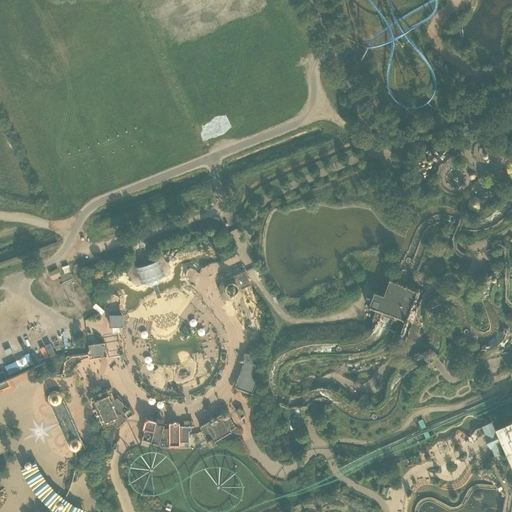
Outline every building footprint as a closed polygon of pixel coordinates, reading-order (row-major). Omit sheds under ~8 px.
[(467,202),(467,203),(467,204),(467,205),(468,206),(468,207),(469,207),(470,208),(470,209),(471,209),(472,209),(473,210),(474,210),(475,209),(476,209),(477,209),(478,208),(479,207),(480,206),(480,205),(480,204),(481,203),(480,202),(480,201),(480,200),(479,199),(479,198),(478,198),(477,197),(476,197),(475,196),(474,196),(473,196),(472,196),(471,197),(470,197),(470,198),(469,198),(468,199),(468,200),(467,201),(467,202)] [(219,286),(219,290),(221,294),(224,297),(228,299),(232,300),(235,299),(239,298),(241,296),(243,293),(244,289),(244,285),(249,282),(245,272),(243,268),(224,277),(222,278),(220,282),(219,286)] [(58,269),(49,272),(51,278),(60,274),(58,269)] [(493,273),(492,273),(492,272),(491,272),(490,272),(489,273),(490,274),(491,274),(491,275),(491,276),(491,277),(491,278),(492,279),(493,279),(494,279),(495,280),(495,281),(495,282),(496,283),(497,283),(498,283),(499,282),(499,281),(498,280),(497,279),(497,278),(496,277),(497,276),(496,275),(496,274),(495,274),(494,273),(493,273)] [(389,279),(383,294),(374,291),(369,304),(377,308),(381,299),(387,301),(394,281),(389,279)] [(399,283),(394,281),(387,301),(381,299),(377,308),(388,312),(392,313),(403,285),(399,283)] [(406,319),(408,315),(417,290),(414,289),(403,285),(392,313),(401,317),(405,319),(406,319)] [(0,328),(14,323),(11,314),(16,312),(12,298),(0,302),(0,328)] [(101,315),(105,311),(103,309),(96,303),(92,306),(97,311),(101,315)] [(398,336),(405,319),(401,317),(392,313),(377,308),(371,325),(390,332),(398,336)] [(109,326),(122,326),(122,315),(121,314),(109,314),(109,326)] [(106,356),(104,342),(102,342),(88,344),(90,353),(90,358),(94,357),(100,356),(106,356)] [(431,346),(422,354),(427,361),(437,352),(431,346)] [(252,395),(257,380),(252,378),(256,364),(253,364),(254,352),(250,352),(247,351),(243,351),(242,363),(243,363),(240,373),(238,373),(232,387),(252,395)] [(6,365),(18,362),(17,357),(4,360),(6,365)] [(0,393),(15,387),(12,380),(25,374),(23,371),(7,378),(10,385),(0,389),(0,393)] [(7,378),(0,380),(0,389),(10,385),(7,378)] [(117,427),(119,425),(121,427),(123,424),(122,423),(125,420),(126,418),(128,417),(134,413),(130,407),(128,408),(124,404),(121,401),(122,399),(117,394),(114,397),(115,398),(114,400),(110,391),(112,390),(111,386),(108,387),(101,390),(102,392),(96,395),(96,393),(93,394),(92,394),(93,396),(90,397),(92,401),(98,415),(103,426),(112,422),(117,427)] [(48,400),(50,403),(53,404),(56,404),(59,403),(61,400),(62,397),(62,396),(60,393),(58,391),(55,391),(52,391),(49,394),(48,397),(48,400)] [(64,433),(66,438),(69,445),(71,442),(72,440),(70,439),(73,437),(77,437),(80,438),(82,440),(76,427),(74,423),(72,418),(70,413),(67,407),(64,400),(62,396),(62,397),(61,400),(59,403),(56,404),(53,404),(50,403),(54,413),(56,417),(58,421),(59,423),(60,425),(62,430),(64,433)] [(220,412),(220,413),(215,416),(214,415),(209,418),(210,419),(205,422),(200,425),(202,430),(205,435),(207,439),(206,440),(209,446),(216,443),(215,441),(227,434),(231,431),(230,429),(236,426),(232,419),(230,416),(230,415),(230,414),(229,412),(228,411),(227,410),(226,409),(225,409),(223,409),(222,410),(221,411),(220,412)] [(511,417),(501,423),(494,425),(498,433),(501,440),(510,462),(511,465),(511,417)] [(164,446),(169,445),(169,427),(163,427),(164,423),(156,421),(155,420),(146,418),(143,427),(145,427),(144,429),(142,438),(153,441),(161,443),(161,446),(164,446)] [(169,422),(169,427),(169,445),(179,445),(179,441),(180,425),(180,422),(178,422),(169,422)] [(181,425),(180,425),(179,441),(189,441),(189,432),(189,430),(191,430),(191,425),(183,425),(181,425)] [(82,440),(80,438),(77,437),(73,437),(70,439),(72,440),(75,443),(78,449),(75,450),(73,449),(73,450),(74,450),(75,450),(76,450),(77,450),(85,447),(82,440)] [(30,461),(29,461),(28,461),(26,461),(25,462),(25,463),(25,465),(19,469),(24,479),(33,492),(42,503),(51,511),(52,511),(83,511),(86,509),(74,504),(65,498),(62,495),(56,491),(47,480),(40,472),(34,462),(31,463),(30,461)] [(384,496),(388,497),(391,487),(387,486),(386,487),(384,487),(382,493),(384,494),(384,496)]
